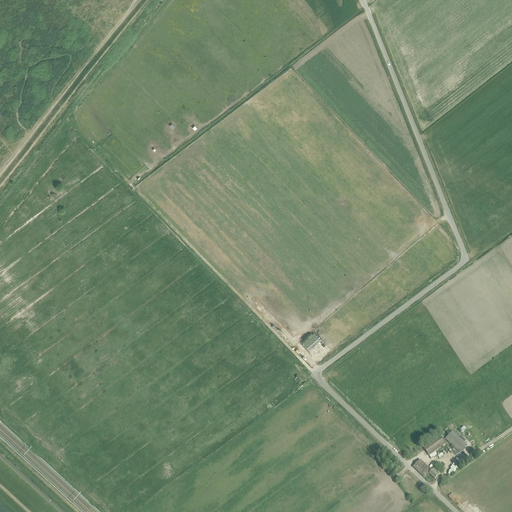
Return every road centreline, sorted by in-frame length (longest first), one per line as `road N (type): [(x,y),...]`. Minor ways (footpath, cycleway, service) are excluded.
road 1 (unclassified): [(455,511),(313,374),(466,260),(363,0)]
road 2 (track): [(313,374),(80,136)]
